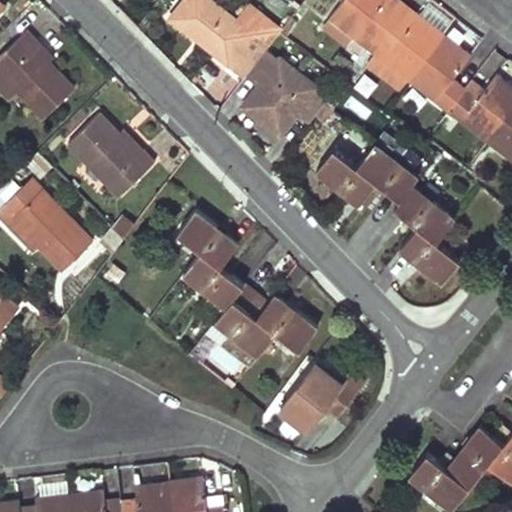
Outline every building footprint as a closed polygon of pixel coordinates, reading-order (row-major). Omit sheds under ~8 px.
[(245,75),(270,43),(256,32),(236,16),(214,0),(184,0),(171,18),(197,38),(200,34),(232,58),(228,62),(245,75)] [(343,0),(329,18),(511,158),(511,84),(498,73),(485,89),(480,97),(466,86),(453,76),(471,53),(417,12),(400,35),(374,15),(385,0),(343,0)] [(418,11),(403,0),(385,0),(374,15),(400,35),(417,12),(418,11)] [(236,16),(256,32),(268,16),(248,1),(236,16)] [(42,38),(30,25),(0,53),(0,67),(1,69),(18,86),(46,115),(77,85),(51,59),(36,43),(42,38)] [(200,34),(197,38),(228,62),(232,58),(200,34)] [(57,53),(42,38),(36,43),(51,59),(57,53)] [(18,86),(1,69),(0,69),(0,86),(8,96),(18,86)] [(480,97),(485,89),(472,79),(466,86),(480,97)] [(334,111),(324,104),(316,116),(325,123),(334,111)] [(118,129),(99,110),(68,140),(119,192),(155,157),(143,144),(137,149),(118,129)] [(123,124),(118,129),(137,149),(143,144),(123,124)] [(419,174),(376,140),(358,164),(335,146),(318,168),(360,201),(377,178),(401,197),(396,204),(420,222),(402,245),(445,278),(462,256),(439,238),(456,215),(413,181),(419,174)] [(94,235),(33,172),(2,202),(12,213),(39,241),(62,265),(94,235)] [(300,347),(318,325),(276,291),(269,300),(222,263),(240,241),(198,207),(179,230),(203,248),(185,271),(226,305),(217,318),(260,352),(277,330),(300,347)] [(39,241),(12,213),(7,218),(34,246),(39,241)] [(0,324),(20,300),(0,283),(0,324)] [(356,391),(317,362),(281,406),(307,427),(318,413),(325,404),(338,414),(356,391)] [(330,423),(338,414),(325,404),(318,413),(330,423)] [(511,430),(511,428),(502,421),(493,432),(504,440),(511,430)] [(441,460),(429,450),(410,473),(453,506),(489,460),(511,477),(511,476),(511,430),(504,440),(493,432),(482,423),(457,453),(448,466),(441,460)] [(448,466),(457,453),(451,448),(441,460),(448,466)] [(206,494),(204,476),(137,484),(139,501),(139,511),(107,511),(104,488),(36,495),(37,511),(21,511),(20,497),(0,499),(0,511),(224,511),(223,504),(207,506),(206,494)] [(207,506),(223,504),(222,492),(206,494),(207,506)] [(139,511),(139,501),(123,503),(123,511),(139,511)]
